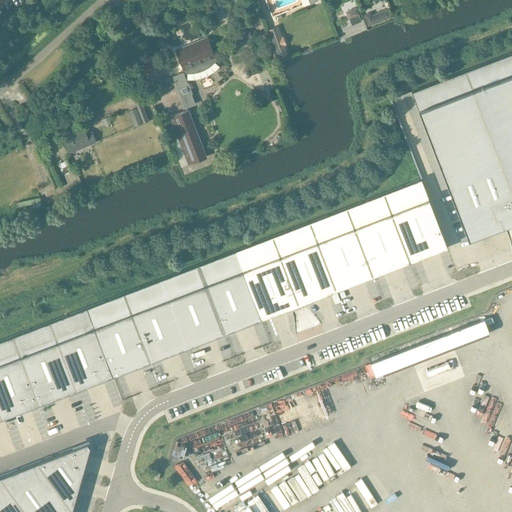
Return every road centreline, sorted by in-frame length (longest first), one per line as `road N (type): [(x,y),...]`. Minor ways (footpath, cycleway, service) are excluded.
road 1 (unclassified): [(133,429),(157,405),(511,269)]
road 2 (unclassified): [(0,464),(113,421),(133,429)]
road 3 (unclassified): [(0,90),(103,0)]
